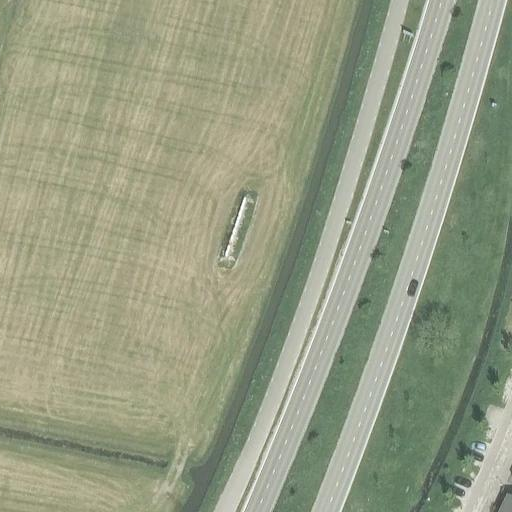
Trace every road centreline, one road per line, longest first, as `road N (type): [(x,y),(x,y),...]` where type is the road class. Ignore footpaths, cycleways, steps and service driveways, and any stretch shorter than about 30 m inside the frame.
road 1 (primary): [(441,0),(386,174),(255,511)]
road 2 (unclassified): [(224,511),(323,252),(398,0)]
road 3 (primary): [(325,511),(393,330),(493,0)]
